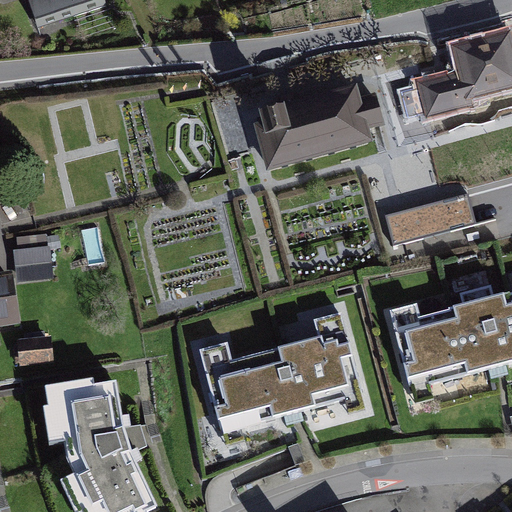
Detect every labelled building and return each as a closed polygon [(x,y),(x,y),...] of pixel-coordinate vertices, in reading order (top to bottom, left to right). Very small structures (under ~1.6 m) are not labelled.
[(29,0),(37,26),(105,6),(102,0),(29,0)] [(453,39),(459,68),(419,77),(428,117),(474,107),(471,93),(511,84),(511,27),(511,26),(453,39)] [(290,95),(248,107),(266,169),(377,138),(360,76),(290,95)] [(469,198),(386,219),(394,249),(477,228),(469,198)] [(15,268),(0,269),(0,324),(23,321),(15,268)] [(511,291),(393,324),(412,391),(511,363),(511,291)] [(371,327),(226,367),(245,436),(390,397),(371,327)] [(51,336),(18,340),(21,366),(55,362),(51,336)] [(65,443),(72,472),(61,477),(78,511),(141,511),(159,503),(130,444),(125,446),(122,436),(124,436),(118,377),(46,385),(52,444),(65,443)]
